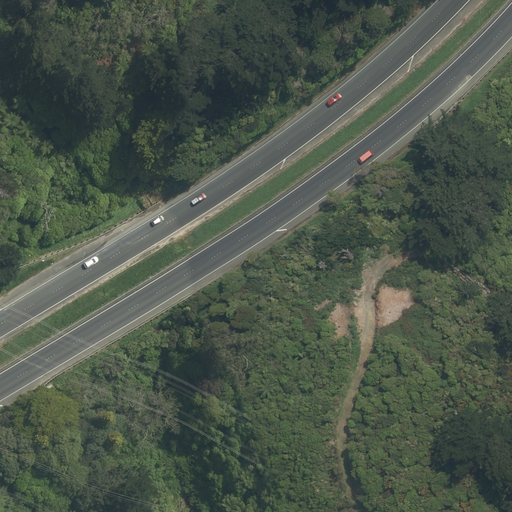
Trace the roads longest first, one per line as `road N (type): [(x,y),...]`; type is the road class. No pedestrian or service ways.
road 1 (motorway): [(511,20),(351,165),(0,387)]
road 2 (motorway): [(0,324),(277,152),(453,0)]
